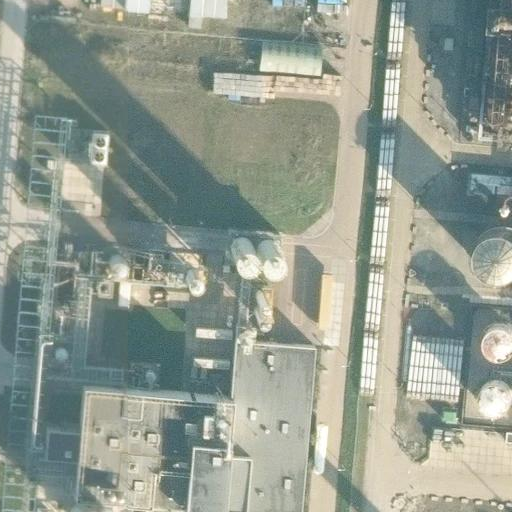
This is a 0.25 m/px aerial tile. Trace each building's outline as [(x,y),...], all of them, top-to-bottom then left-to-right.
[(99,0),(99,6),(148,10),(148,0),(99,0)] [(189,0),(187,26),(199,27),(200,15),(225,16),(225,0),(189,0)] [(511,0),(479,0),(476,42),(501,44),(498,83),(473,81),(467,146),(495,148),(498,116),(511,117),(511,0)] [(259,71),(319,76),(321,46),(261,41),(259,71)] [(89,161),(106,162),(108,132),(91,131),(89,161)] [(471,195),(471,171),(453,171),(453,195),(471,195)] [(491,267),(511,266),(511,219),(490,221),(491,267)] [(225,258),(280,262),(282,232),(228,227),(225,258)] [(118,250),(116,250),(114,250),(113,250),(111,251),(110,252),(108,253),(107,254),(106,255),(105,257),(104,259),(104,260),(103,262),(103,264),(104,266),(104,267),(105,269),(106,271),(107,272),(108,273),(110,274),(111,275),(113,276),(115,276),(116,276),(118,276),(120,276),(122,275),(123,275),(125,274),(126,272),(127,271),(128,270),(129,268),(130,266),(130,265),(130,263),(130,261),(130,259),(129,258),(128,256),(127,255),(126,253),(125,252),(123,251),(121,251),(120,250),(118,250)] [(116,304),(126,305),(129,281),(119,280),(116,304)] [(489,344),(511,353),(511,315),(503,312),(489,344)] [(300,511),(314,345),(252,340),(253,325),(236,324),(230,395),(79,382),(75,429),(47,427),(44,455),(73,457),(69,496),(146,503),(145,511),(221,511),(222,509),(259,511),(300,511)] [(194,333),(230,336),(230,328),(194,326),(194,333)] [(191,363),(227,366),(227,359),(192,356),(191,363)] [(472,421),(511,419),(511,375),(487,377),(488,398),(471,399),(472,421)]
